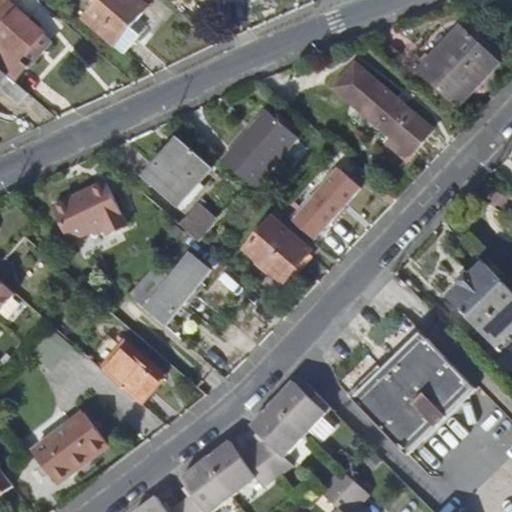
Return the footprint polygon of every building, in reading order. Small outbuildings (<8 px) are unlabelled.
[(149,9),(139,0),(103,0),(84,22),(126,57),(142,37),(133,28),(149,9)] [(2,1),(0,2),(0,69),(16,84),(52,43),(44,37),(2,1)] [(498,66),(458,32),(419,74),(457,109),(498,66)] [(356,65),(333,91),(391,139),(385,147),(408,166),(437,132),(356,65)] [(259,193),(302,143),(269,113),(225,164),(253,188),(259,193)] [(213,171),(181,143),(147,181),(180,210),(213,171)] [(305,216),(321,230),(357,188),(340,175),(305,216)] [(107,183),(54,210),(71,245),(106,228),(110,236),(129,226),(107,183)] [(203,206),(184,229),(186,231),(204,247),(223,224),(203,206)] [(276,224),(252,253),(291,288),(316,259),(276,224)] [(511,243),(498,256),(511,270),(511,243)] [(488,338),(511,315),(511,291),(474,252),(461,265),(456,265),(451,269),(452,273),(438,287),(488,338)] [(174,283),(156,267),(131,296),(153,317),(168,330),(215,275),(195,258),(174,283)] [(0,281),(13,268),(5,261),(0,266),(0,281)] [(0,312),(15,296),(0,282),(0,312)] [(369,352),(339,380),(394,436),(462,370),(417,325),(378,361),(369,352)] [(55,367),(75,346),(56,327),(36,348),(55,367)] [(122,352),(104,372),(152,414),(175,388),(134,352),(129,357),(122,352)] [(333,409),(301,376),(296,382),(329,414),(333,409)] [(329,414),(296,382),(288,391),(275,405),(308,436),(326,417),(329,414)] [(308,436),(275,405),(263,418),(253,427),(270,443),(261,454),(280,479),(296,467),(287,458),(308,436)] [(110,445),(86,414),(35,452),(59,484),(110,445)] [(280,479),(261,454),(248,463),(233,442),(220,452),(208,461),(236,498),(260,480),(267,489),(280,479)] [(217,511),(236,498),(208,461),(191,474),(183,480),(199,500),(187,510),(188,511),(217,511)] [(0,495),(2,498),(16,487),(6,474),(0,466),(0,495)] [(344,470),(334,481),(358,503),(369,492),(350,475),(344,470)] [(344,510),(341,511),(350,511),(358,503),(334,481),(324,492),(344,510)] [(188,511),(187,510),(184,511),(169,511),(159,498),(144,510),(141,511),(188,511)]
